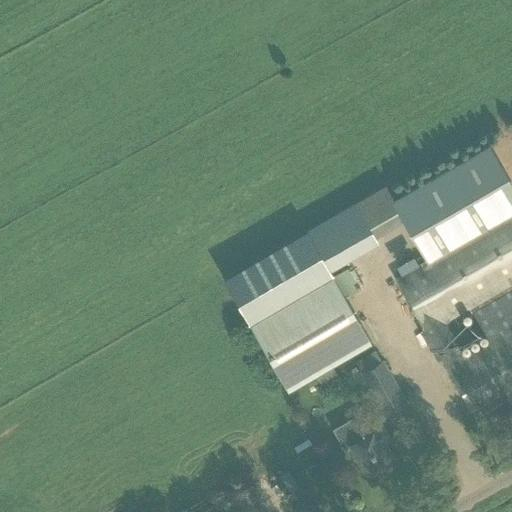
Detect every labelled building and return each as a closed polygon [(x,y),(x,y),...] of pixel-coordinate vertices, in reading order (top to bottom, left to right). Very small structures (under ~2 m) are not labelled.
[(511,208),(511,183),(489,143),(391,200),(425,259),(511,208)] [(511,208),(425,259),(393,276),(393,280),(439,355),(471,413),(511,390),(511,333),(466,361),(444,322),(511,284),(511,208)] [(248,322),(286,389),(369,340),(305,229),(251,260),(277,305),(248,322)] [(406,403),(381,361),(361,373),(385,415),(406,403)] [(353,422),(336,432),(345,448),(349,446),(366,475),(386,464),(392,460),(394,459),(393,458),(392,455),(383,441),(389,438),(379,421),(377,418),(361,428),(358,430),(353,422)] [(256,484),(266,506),(293,494),(283,472),(256,484)] [(227,511),(227,501),(149,502),(148,511),(227,511)]
